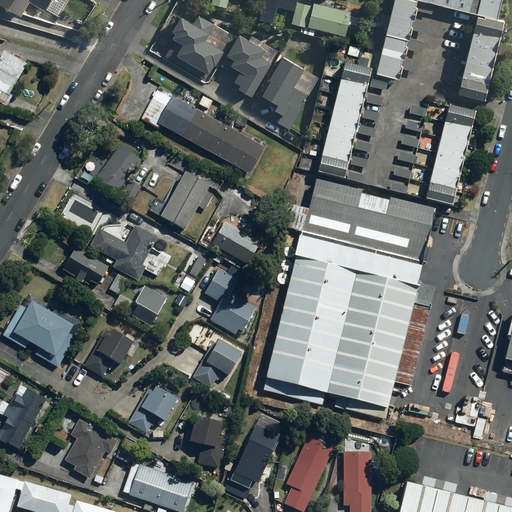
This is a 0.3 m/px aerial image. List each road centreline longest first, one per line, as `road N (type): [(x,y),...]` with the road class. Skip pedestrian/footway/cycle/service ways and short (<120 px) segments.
road 1 (residential): [(138,0),(0,232)]
road 2 (residential): [(511,155),(483,274)]
